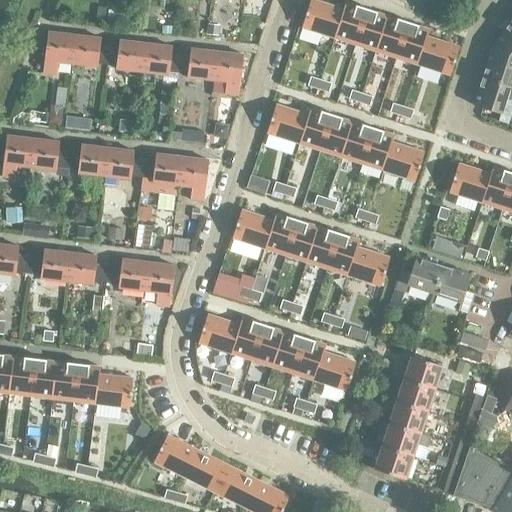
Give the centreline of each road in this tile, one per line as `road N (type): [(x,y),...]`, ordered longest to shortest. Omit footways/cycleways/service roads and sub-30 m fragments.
road 1 (residential): [(292,0),(175,336),(175,368),(212,431),(325,486)]
road 2 (residential): [(511,143),(452,121),(492,0)]
